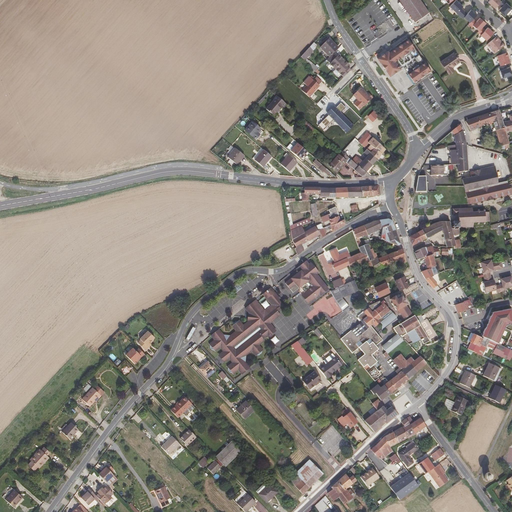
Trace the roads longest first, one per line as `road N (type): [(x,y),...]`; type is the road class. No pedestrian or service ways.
road 1 (residential): [(48,511),(169,360),(192,311),(236,274),(270,270)]
road 2 (secondary): [(0,206),(161,172),(228,175)]
road 3 (residential): [(392,204),(419,276),(456,324),(448,370),(418,405)]
road 4 (residential): [(228,175),(393,181)]
road 5 (residential): [(270,270),(392,204)]
road 6 (residential): [(399,420),(300,511)]
